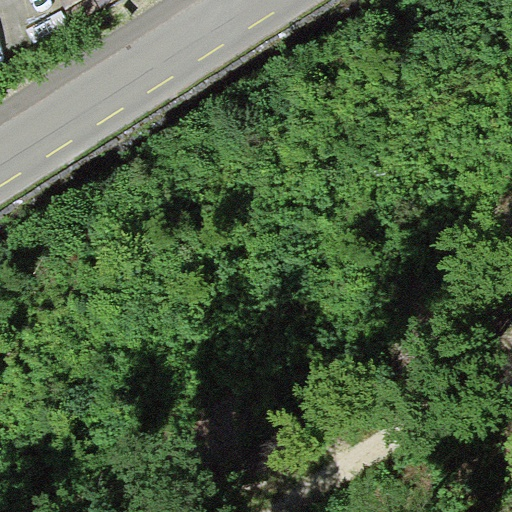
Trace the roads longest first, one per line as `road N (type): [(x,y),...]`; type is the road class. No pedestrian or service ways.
road 1 (tertiary): [(0,160),(274,0)]
road 2 (track): [(511,367),(289,511)]
